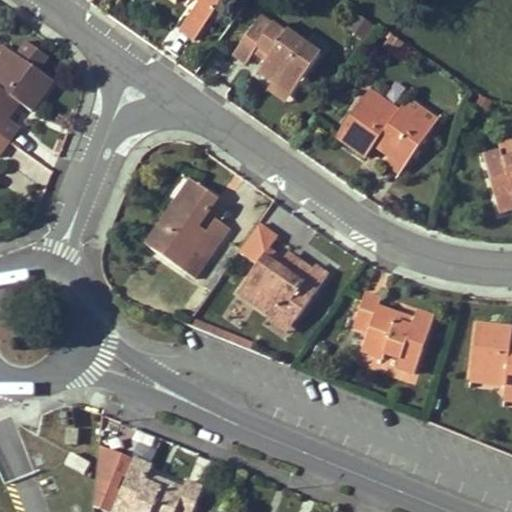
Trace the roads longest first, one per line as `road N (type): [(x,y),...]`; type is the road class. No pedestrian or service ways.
road 1 (residential): [(511,252),(454,253),(382,236),(134,61)]
road 2 (tertiary): [(458,511),(177,396)]
road 3 (residential): [(134,61),(56,269)]
